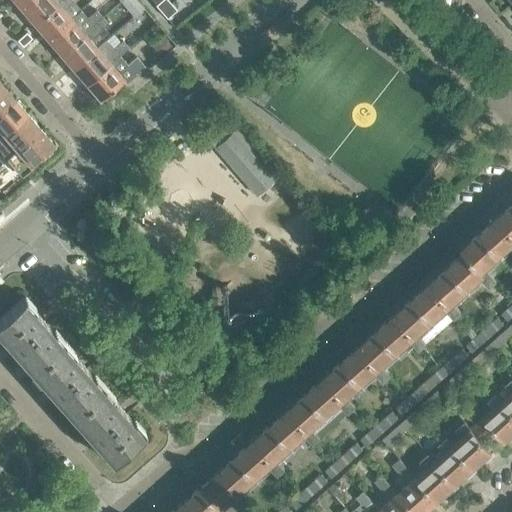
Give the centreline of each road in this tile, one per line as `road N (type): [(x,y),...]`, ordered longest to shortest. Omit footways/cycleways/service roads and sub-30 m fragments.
road 1 (residential): [(511,177),(367,303),(330,318),(293,351),(285,383),(216,445),(178,454),(122,507)]
road 2 (residential): [(96,158),(280,0)]
road 3 (residential): [(122,507),(0,375)]
road 4 (residential): [(501,109),(401,0)]
road 5 (residential): [(96,158),(0,50)]
road 6 (residential): [(0,240),(96,158)]
